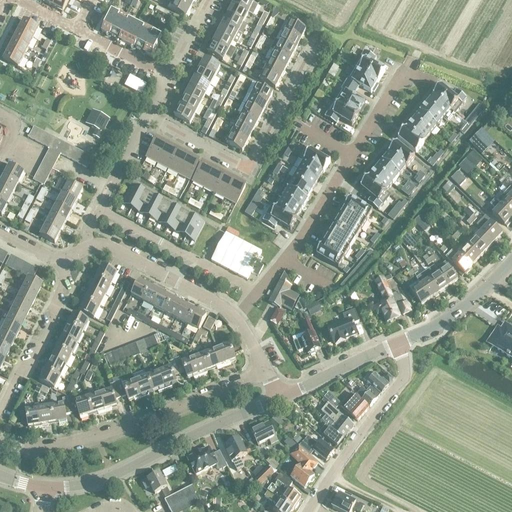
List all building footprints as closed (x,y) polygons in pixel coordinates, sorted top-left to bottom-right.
[(62,12),(67,0),(55,0),(52,7),(62,12)] [(166,0),(166,1),(172,5),(170,10),(185,18),(190,8),(174,0),(166,0)] [(174,0),(190,8),(194,0),(174,0)] [(246,0),(234,0),(232,5),(248,13),(253,16),(258,6),(246,0)] [(227,15),(243,23),(248,13),(232,5),(227,15)] [(171,19),(173,15),(156,7),(154,11),(171,19)] [(143,29),(129,21),(129,20),(120,15),(119,17),(113,14),(112,14),(111,15),(110,15),(102,32),(107,35),(109,35),(113,37),(112,39),(115,41),(116,38),(120,41),(121,42),(132,48),(133,47),(138,49),(136,51),(139,53),(141,51),(145,53),(146,55),(151,58),(161,38),(154,34),(155,33),(144,27),(143,29)] [(222,24),(242,35),(247,25),(242,23),(243,23),(227,15),(222,24)] [(18,31),(33,39),(38,29),(23,21),(18,31)] [(289,23),(285,21),(280,30),(284,32),(300,41),(305,31),(289,23)] [(237,44),(242,35),(222,24),(217,34),(232,42),(237,44)] [(18,31),(13,41),(28,49),(33,39),(18,31)] [(279,42),(295,50),(300,41),(284,32),(279,42)] [(236,50),(230,47),(232,42),(217,34),(212,43),(233,55),(236,50)] [(13,41),(8,51),(23,58),(28,49),(13,41)] [(279,42),(274,52),(290,60),(295,50),(279,42)] [(222,61),(225,56),(231,60),(233,55),(212,43),(207,53),(222,61)] [(367,49),(363,55),(368,58),(361,69),(380,81),(387,70),(374,62),(378,56),(367,49)] [(285,69),(290,60),(274,52),(270,50),(265,59),(269,61),(285,69)] [(17,68),(23,58),(8,51),(3,61),(17,68)] [(199,68),(214,77),(220,67),(204,59),(199,68)] [(264,71),(280,79),(285,69),(269,61),(264,71)] [(455,67),(446,78),(447,79),(464,93),(469,98),(482,83),(470,73),(466,77),(455,67)] [(209,86),(214,77),(199,68),(194,78),(209,86)] [(380,81),(361,69),(354,80),(349,77),(346,83),(357,90),(360,84),(373,92),(380,81)] [(259,81),(275,89),(280,79),(264,71),(259,81)] [(147,85),(130,76),(124,86),(141,95),(147,85)] [(194,78),(189,88),(204,96),(209,86),(194,78)] [(447,79),(440,88),(457,102),(464,93),(447,79)] [(223,90),(227,93),(231,85),(227,83),(223,90)] [(357,90),(346,83),(342,89),(347,92),(340,103),(359,115),(366,103),(353,96),(357,90)] [(256,86),(251,96),(267,104),(272,94),(256,86)] [(234,99),(240,90),(235,87),(230,97),(234,99)] [(189,88),(184,97),(199,105),(204,96),(189,88)] [(432,98),(449,111),(457,102),(440,88),(432,98)] [(221,105),(225,98),(220,95),(220,97),(213,95),(211,99),(217,102),(221,105)] [(246,105),(262,114),(267,104),(251,96),(246,105)] [(179,107),(194,115),(199,105),(184,97),(179,107)] [(424,107),(441,121),(449,111),(432,98),(424,107)] [(352,126),(359,115),(340,103),(333,114),(328,111),(325,117),(336,124),(339,118),(352,126)] [(241,115),(257,123),(262,114),(246,105),(241,115)] [(189,125),(194,115),(179,107),(174,117),(189,125)] [(424,107),(416,116),(433,130),(441,121),(424,107)] [(100,140),(110,120),(93,111),(85,125),(96,130),(93,137),(100,140)] [(257,123),(241,115),(236,124),(252,133),(257,123)] [(415,115),(407,125),(426,140),(434,131),(433,130),(416,116),(415,115)] [(470,128),(475,123),(470,119),(466,124),(470,128)] [(207,131),(211,124),(207,121),(203,129),(207,131)] [(247,142),(252,133),(236,124),(231,134),(247,142)] [(470,128),(466,124),(460,132),(464,136),(470,128)] [(28,138),(33,141),(39,130),(34,128),(28,138)] [(38,144),(44,133),(39,130),(33,141),(38,144)] [(401,132),(393,142),(394,142),(411,156),(412,157),(420,147),(401,132)] [(44,133),(38,144),(44,147),(49,136),(44,133)] [(226,144),(242,152),(247,142),(231,134),(226,144)] [(54,139),(49,136),(44,147),(49,149),(54,139)] [(472,143),(474,145),(476,147),(481,142),(477,139),(476,139),(475,137),(471,142),(472,143)] [(65,144),(54,139),(49,149),(60,155),(65,144)] [(156,139),(146,158),(157,164),(167,145),(156,139)] [(386,152),(404,166),(411,156),(394,142),(386,152)] [(70,147),(65,144),(60,155),(65,158),(70,147)] [(178,151),(167,145),(157,164),(168,169),(178,151)] [(71,161),(76,150),(70,147),(65,158),(71,161)] [(303,160),(309,150),(305,147),(299,157),(303,160)] [(46,155),(57,160),(60,155),(49,149),(46,155)] [(76,150),(71,161),(76,163),(81,153),(76,150)] [(504,163),(510,154),(504,150),(498,158),(504,163)] [(168,169),(179,175),(188,156),(178,151),(168,169)] [(330,163),(310,151),(304,161),(324,173),(326,170),(330,163)] [(386,152),(379,161),(397,175),(404,166),(386,152)] [(466,159),(476,168),(482,161),(473,152),(466,159)] [(81,153),(76,163),(81,166),(86,155),(81,153)] [(441,158),(437,155),(437,154),(432,160),(436,163),(441,158)] [(57,160),(46,155),(43,160),(54,166),(57,160)] [(86,155),(81,166),(86,169),(92,158),(86,155)] [(189,180),(199,162),(188,156),(179,175),(189,180)] [(324,173),(304,161),(303,162),(298,159),(292,168),(317,183),(323,174),(324,173)] [(458,167),(468,176),(475,168),(466,159),(458,167)] [(54,166),(43,160),(40,167),(50,172),(54,166)] [(379,161),(372,171),(389,185),(397,175),(379,161)] [(193,182),(203,188),(213,169),(202,163),(193,182)] [(18,184),(24,174),(9,166),(4,177),(18,184)] [(50,172),(40,167),(37,173),(47,178),(50,172)] [(289,178),(312,192),(312,191),(317,183),(292,168),(287,176),(289,177),(289,178)] [(213,169),(203,188),(214,193),(224,175),(213,169)] [(372,171),(358,186),(370,197),(367,201),(378,210),(383,205),(378,200),(390,186),(389,185),(372,171)] [(416,176),(418,178),(422,181),(425,177),(420,172),(416,176)] [(34,179),(44,184),(47,178),(37,173),(34,179)] [(459,187),(465,181),(457,173),(451,179),(459,187)] [(214,193),(225,199),(235,180),(224,175),(214,193)] [(511,188),(511,180),(509,178),(509,179),(506,176),(502,179),(511,188)] [(0,188),(12,195),(18,184),(4,177),(0,183),(0,188)] [(289,178),(283,187),(308,202),(308,201),(307,201),(312,192),(289,178)] [(44,184),(34,179),(32,181),(43,187),(44,184)] [(507,192),(504,195),(511,203),(511,188),(502,179),(499,182),(502,186),(507,192)] [(54,190),(62,194),(76,202),(82,191),(68,183),(67,183),(60,180),(54,190)] [(235,180),(225,199),(236,205),(245,186),(235,180)] [(455,187),(449,181),(442,188),(448,194),(455,187)] [(126,204),(132,208),(141,191),(131,186),(121,205),(124,207),(126,204)] [(308,202),(283,187),(284,188),(279,197),(302,211),(307,202),(308,202)] [(0,202),(7,206),(12,195),(0,188),(0,202)] [(38,196),(43,198),(47,192),(42,189),(38,196)] [(137,213),(140,215),(150,196),(141,191),(132,208),(139,211),(137,213)] [(62,194),(56,205),(71,213),(76,202),(62,194)] [(511,203),(504,195),(497,203),(511,217),(511,203)] [(26,202),(31,205),(34,198),(29,196),(26,202)] [(144,214),(150,217),(159,201),(150,196),(140,215),(142,216),(144,214)] [(258,197),(256,196),(253,201),(258,204),(261,199),(260,198),(258,197)] [(302,211),(279,197),(278,197),(283,200),(278,208),(272,205),(296,220),(297,220),(296,219),(302,211)] [(352,197),(319,254),(342,267),(375,210),(352,197)] [(490,205),(496,211),(492,215),(504,226),(511,218),(511,217),(497,203),(494,200),(490,205)] [(155,223),(158,224),(168,205),(159,201),(150,217),(157,221),(155,223)] [(26,202),(20,213),(25,215),(31,205),(26,202)] [(402,206),(401,205),(400,204),(396,209),(401,213),(405,208),(402,206)] [(27,217),(32,219),(38,208),(33,205),(27,217)] [(56,205),(51,215),(65,223),(71,213),(56,205)] [(162,223),(168,227),(177,210),(168,205),(158,224),(161,226),(162,223)] [(290,231),(296,220),(272,205),(262,222),(274,229),(278,223),(290,231)] [(476,212),(470,205),(463,211),(470,218),(476,212)] [(173,232),(176,234),(186,215),(177,210),(168,227),(175,230),(173,232)] [(423,213),(414,220),(423,231),(432,223),(423,213)] [(45,226),(60,234),(65,223),(51,215),(45,226)] [(180,233),(186,236),(195,219),(186,215),(176,234),(179,235),(180,233)] [(195,219),(186,236),(193,240),(191,242),(194,243),(204,224),(195,219)] [(490,223),(482,231),(494,243),(502,235),(490,223)] [(54,244),(60,234),(45,226),(39,237),(54,244)] [(482,231),(475,239),(487,251),(494,243),(482,231)] [(258,277),(258,276),(263,266),(258,264),(254,272),(252,271),(261,253),(225,234),(211,261),(247,280),(250,273),(258,277)] [(417,245),(407,234),(402,239),(412,249),(417,245)] [(467,247),(480,259),(487,251),(475,239),(467,247)] [(460,255),(472,266),(480,259),(467,247),(460,255)] [(464,275),(472,266),(460,255),(452,263),(464,275)] [(9,269),(15,258),(10,256),(4,266),(9,269)] [(15,258),(9,269),(15,272),(20,261),(15,258)] [(20,261),(15,272),(20,275),(26,264),(20,261)] [(436,269),(439,274),(448,288),(457,281),(445,263),(436,269)] [(26,264),(20,275),(22,276),(27,278),(32,267),(26,264)] [(32,267),(27,278),(32,280),(37,270),(32,267)] [(102,267),(96,278),(111,286),(117,274),(102,267)] [(280,309),(282,307),(292,312),(300,297),(289,292),(291,288),(292,286),(284,273),(268,303),(280,309)] [(439,274),(430,280),(439,294),(448,288),(439,274)] [(19,280),(24,283),(21,288),(36,296),(42,285),(32,280),(27,278),(22,276),(19,280)] [(96,278),(90,289),(105,297),(111,286),(96,278)] [(399,318),(398,316),(402,314),(402,316),(410,312),(405,302),(403,303),(399,292),(391,296),(383,279),(376,282),(384,301),(386,301),(388,304),(381,307),(380,306),(375,308),(378,314),(382,312),(387,323),(399,318)] [(430,300),(439,294),(430,280),(421,286),(430,300)] [(131,296),(143,302),(150,288),(139,281),(131,296)] [(125,283),(121,291),(125,293),(129,285),(125,283)] [(421,306),(430,300),(421,286),(411,292),(421,306)] [(16,299),(31,306),(36,296),(21,288),(16,299)] [(143,302),(154,308),(161,293),(150,288),(143,302)] [(90,289),(85,301),(100,308),(105,297),(90,289)] [(115,302),(120,304),(125,293),(121,291),(115,302)] [(161,293),(154,308),(165,314),(173,299),(161,293)] [(11,310),(25,317),(31,306),(16,299),(11,310)] [(165,314),(176,320),(184,305),(173,299),(165,314)] [(300,300),(295,310),(301,313),(306,311),(305,309),(300,300)] [(94,320),(100,308),(85,301),(79,312),(94,320)] [(115,302),(110,313),(114,315),(120,304),(115,302)] [(318,304),(307,309),(311,317),(322,312),(318,304)] [(176,320),(187,326),(195,311),(184,305),(176,320)] [(285,313),(277,309),(270,323),(278,327),(285,313)] [(11,310),(5,321),(20,328),(25,317),(11,310)] [(126,314),(134,318),(137,314),(129,310),(126,314)] [(187,326),(198,332),(199,332),(200,330),(206,317),(195,311),(187,326)] [(327,330),(333,345),(335,344),(335,346),(345,342),(344,340),(357,335),(353,324),(359,322),(355,311),(342,315),(345,323),(327,330)] [(106,321),(110,323),(114,315),(110,313),(106,321)] [(137,314),(134,318),(145,324),(148,320),(144,318),(145,316),(138,313),(138,314),(137,314)] [(68,326),(83,334),(89,322),(74,314),(68,326)] [(210,333),(215,322),(208,319),(203,329),(210,333)] [(148,320),(145,324),(157,330),(159,326),(148,320)] [(5,321),(0,331),(15,339),(20,328),(5,321)] [(297,353),(306,350),(308,355),(320,350),(309,321),(303,323),(308,336),(293,343),(297,353)] [(62,337),(77,345),(83,334),(68,326),(62,337)] [(159,326),(157,330),(168,336),(170,331),(159,326)] [(511,330),(505,326),(501,332),(498,330),(489,344),(511,359),(511,330)] [(207,334),(200,330),(199,332),(198,332),(197,334),(202,336),(205,338),(207,334)] [(0,331),(0,344),(9,350),(15,339),(0,331)] [(181,337),(170,331),(168,336),(179,341),(181,337)] [(97,339),(96,340),(101,342),(104,335),(100,332),(99,334),(97,333),(94,338),(97,339)] [(193,342),(198,344),(202,336),(197,334),(193,342)] [(77,345),(62,337),(57,348),(72,356),(77,345)] [(149,339),(153,351),(159,348),(155,337),(149,339)] [(188,341),(181,337),(179,341),(186,345),(188,341)] [(143,341),(148,353),(153,351),(149,339),(143,341)] [(91,351),(95,354),(101,342),(96,340),(91,351)] [(143,341),(136,345),(140,356),(148,353),(143,341)] [(9,350),(0,344),(0,358),(4,360),(9,350)] [(136,345),(128,347),(133,358),(140,356),(136,345)] [(217,350),(224,367),(231,365),(230,363),(235,361),(229,345),(217,350)] [(128,347),(123,350),(127,361),(133,358),(128,347)] [(57,348),(51,360),(66,368),(72,356),(57,348)] [(117,352),(121,363),(127,361),(123,350),(117,352)] [(217,370),(224,367),(217,350),(205,355),(211,370),(217,368),(217,370)] [(85,362),(85,363),(89,365),(95,354),(91,351),(88,357),(86,356),(84,361),(85,362)] [(112,354),(116,365),(121,363),(117,352),(112,354)] [(110,367),(116,365),(112,354),(106,356),(110,367)] [(206,372),(211,370),(205,355),(193,359),(200,377),(207,374),(206,372)] [(174,361),(180,376),(185,374),(188,380),(193,377),(194,379),(200,377),(193,359),(182,364),(180,359),(174,361)] [(60,379),(66,368),(51,360),(45,371),(60,379)] [(159,373),(165,390),(172,388),(171,386),(177,384),(175,378),(180,376),(174,361),(168,363),(170,368),(159,373)] [(85,363),(79,374),(80,374),(84,376),(89,365),(85,363)] [(54,390),(60,379),(45,371),(39,383),(54,390)] [(74,386),(80,374),(79,374),(76,372),(70,384),(74,386)] [(89,382),(93,375),(93,374),(88,372),(85,380),(89,382)] [(147,377),(153,393),(158,391),(158,393),(165,390),(159,373),(147,377)] [(371,373),(369,375),(364,380),(372,387),(367,393),(368,394),(362,401),(370,408),(376,401),(376,400),(380,395),(381,395),(388,387),(375,375),(374,376),(371,373)] [(389,384),(392,380),(387,375),(384,379),(389,384)] [(135,402),(142,399),(135,382),(123,387),(121,382),(117,377),(112,379),(114,385),(116,384),(121,399),(126,397),(128,402),(134,400),(135,402)] [(135,382),(142,399),(148,397),(148,395),(153,393),(147,377),(135,382)] [(362,392),(349,381),(345,385),(358,397),(362,392)] [(71,393),(74,386),(70,384),(66,391),(71,393)] [(99,395),(105,413),(112,410),(111,408),(117,406),(115,401),(121,399),(116,384),(114,385),(110,386),(112,391),(99,395)] [(39,395),(40,392),(43,387),(38,385),(34,393),(39,395)] [(46,395),(49,390),(43,387),(40,392),(46,395)] [(349,400),(353,396),(346,389),(343,393),(349,400)] [(336,409),(340,404),(329,394),(324,398),(336,409)] [(87,398),(92,415),(97,413),(98,415),(105,413),(99,395),(87,398)] [(92,415),(87,398),(75,402),(74,397),(68,398),(72,414),(78,412),(80,420),(88,418),(87,416),(92,415)] [(72,414),(68,398),(63,400),(63,405),(51,407),(53,423),(59,422),(60,425),(67,423),(66,416),(72,414)] [(357,422),(369,409),(356,398),(345,411),(357,422)] [(336,426),(343,417),(336,411),(329,404),(328,403),(321,412),(325,416),(322,420),(327,425),(329,423),(332,426),(334,424),(336,426)] [(35,429),(42,428),(38,405),(25,407),(26,412),(19,413),(21,425),(28,424),(29,428),(35,427),(35,429)] [(51,407),(39,409),(38,405),(42,428),(49,426),(48,424),(53,423),(51,407)] [(354,426),(343,417),(336,426),(334,424),(332,426),(332,427),(328,424),(327,426),(325,425),(319,433),(337,448),(343,440),(354,426)] [(271,446),(278,442),(268,424),(251,433),(258,447),(269,441),(271,446)] [(290,437),(285,441),(291,449),(296,445),(290,437)] [(299,447),(309,457),(313,452),(326,462),(334,451),(321,442),(318,445),(311,439),(311,440),(308,437),(299,447)] [(239,458),(247,455),(239,439),(225,446),(229,452),(226,453),(232,465),(233,464),(237,471),(244,468),(239,458)] [(305,489),(310,482),(312,482),(314,480),(313,478),(314,477),(310,474),(317,465),(309,457),(299,447),(298,446),(289,456),(301,466),(291,479),(305,489)] [(188,460),(196,477),(216,467),(219,472),(227,467),(219,452),(219,453),(213,457),(209,449),(202,453),(202,452),(194,456),(195,457),(188,460)] [(275,471),(280,466),(270,457),(265,461),(275,471)] [(165,478),(179,471),(175,465),(162,471),(165,478)] [(260,488),(274,474),(267,467),(253,481),(260,488)] [(186,511),(201,504),(192,487),(188,480),(168,491),(159,474),(147,480),(155,495),(162,491),(166,500),(164,501),(169,511),(186,511)] [(268,493),(294,510),(294,509),(295,510),(299,504),(298,503),(301,499),(288,490),(292,483),(280,475),(275,483),(278,484),(275,489),(272,487),(268,493)] [(292,511),(294,510),(268,493),(268,492),(265,497),(277,506),(273,511),(292,511)] [(332,509),(338,511),(351,511),(353,510),(357,511),(361,511),(363,508),(350,501),(352,499),(345,495),(344,498),(339,495),(332,509)]
